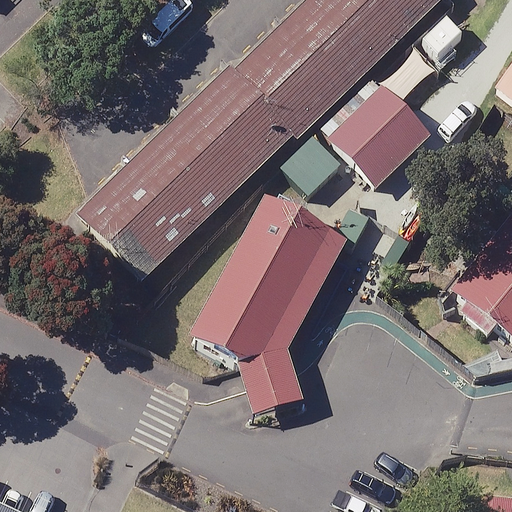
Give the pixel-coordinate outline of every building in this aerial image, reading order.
[(447,0),(313,0),(234,74),(229,70),(75,217),(141,286),(293,140),(297,144),(447,0)] [(511,68),(492,94),(511,109),(511,68)] [(376,195),(442,134),(394,82),(328,143),(376,195)] [(341,173),(314,147),(284,179),(312,204),(341,173)] [(287,352),(347,245),(265,199),(187,340),(237,364),(253,419),(305,403),(287,352)] [(511,340),(511,218),(451,295),(465,306),(457,317),(486,340),(496,328),(511,340)]
